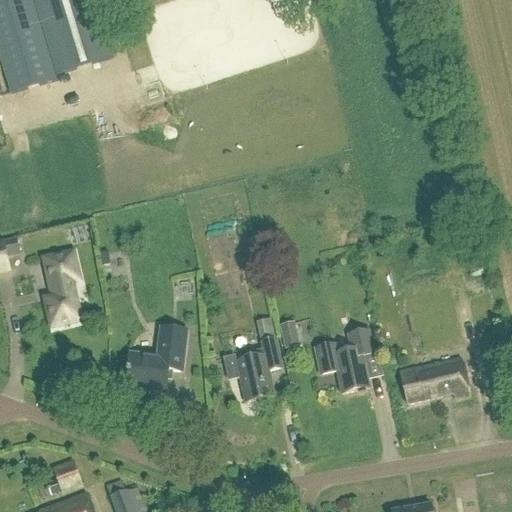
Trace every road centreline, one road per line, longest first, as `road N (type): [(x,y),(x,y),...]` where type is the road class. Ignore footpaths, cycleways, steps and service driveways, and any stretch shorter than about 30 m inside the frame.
road 1 (unclassified): [(223,491),(11,405)]
road 2 (unclassified): [(511,449),(313,483)]
